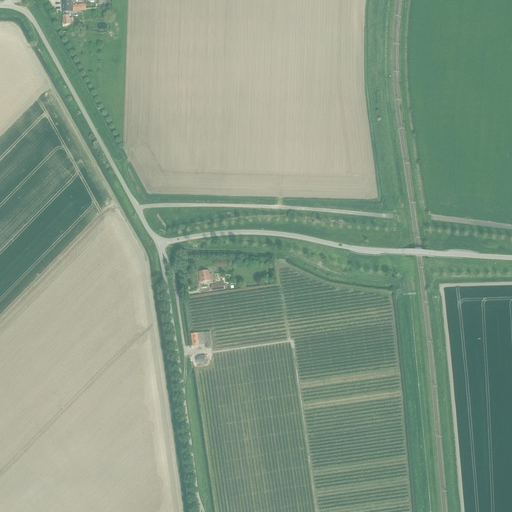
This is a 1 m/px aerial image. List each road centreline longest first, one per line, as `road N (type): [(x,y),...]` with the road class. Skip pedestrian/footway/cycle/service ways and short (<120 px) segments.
road 1 (unclassified): [(511,257),(242,232),(158,242)]
road 2 (unclassified): [(135,209),(278,206),(393,216)]
road 3 (unclassified): [(135,209),(28,15),(4,6)]
road 4 (unclassified): [(181,389),(176,295),(159,249)]
road 5 (unclassified): [(181,389),(159,249)]
road 6 (unclassified): [(199,511),(181,389)]
